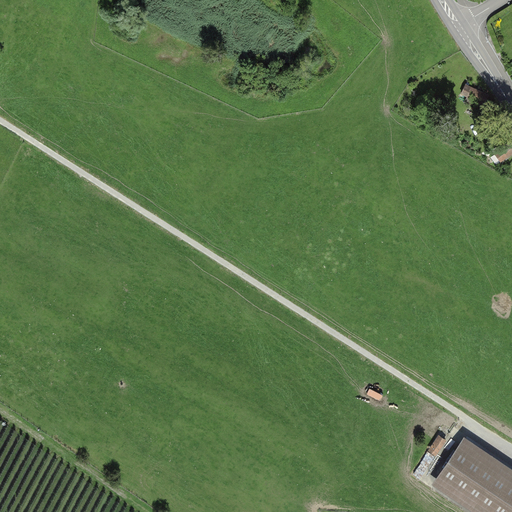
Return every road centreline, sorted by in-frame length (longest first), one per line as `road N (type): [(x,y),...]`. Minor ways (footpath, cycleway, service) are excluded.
road 1 (track): [(511,448),(0,116)]
road 2 (track): [(146,511),(0,407)]
